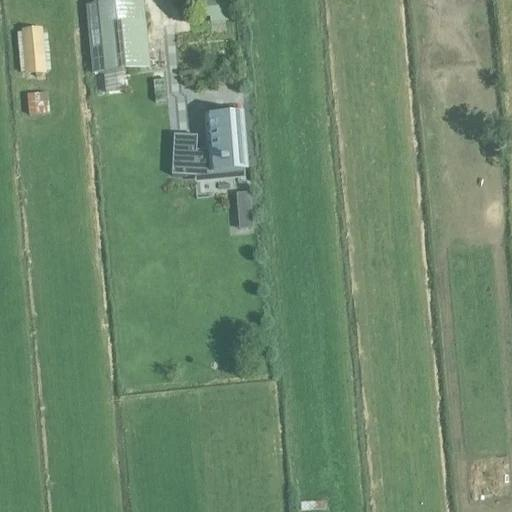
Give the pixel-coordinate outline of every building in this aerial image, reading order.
[(93,74),(150,69),(146,22),(145,22),(143,0),(97,0),(98,5),(87,6),(93,74)] [(210,19),(210,24),(229,23),(227,0),(205,0),(205,2),(202,2),(203,19),(210,19)] [(49,72),(45,26),(24,28),(24,31),(20,32),(23,72),(28,71),(28,74),(49,72)] [(42,102),(41,92),(29,94),(31,115),(52,113),(51,101),(42,102)] [(214,181),(246,178),(241,117),(209,120),(211,152),(197,153),(198,138),(175,137),(172,178),(196,179),(196,173),(213,171),(214,181)] [(238,212),(252,211),(251,195),(237,196),(238,212)]
